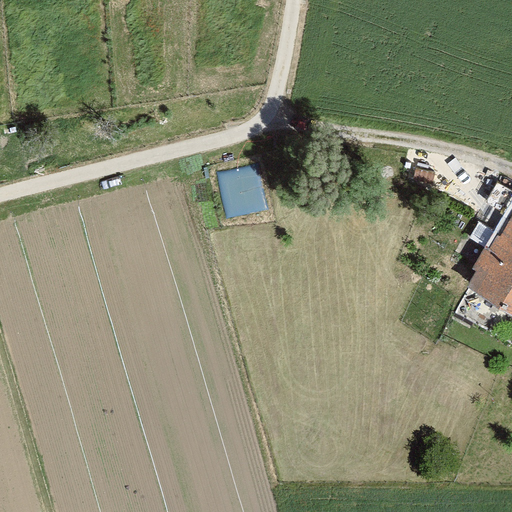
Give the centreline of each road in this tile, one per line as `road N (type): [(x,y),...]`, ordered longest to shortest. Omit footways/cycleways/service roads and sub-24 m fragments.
road 1 (track): [(290,0),(275,82),(263,115),(244,133),(0,197)]
road 2 (residential): [(511,181),(420,149),(297,131),(263,115)]
